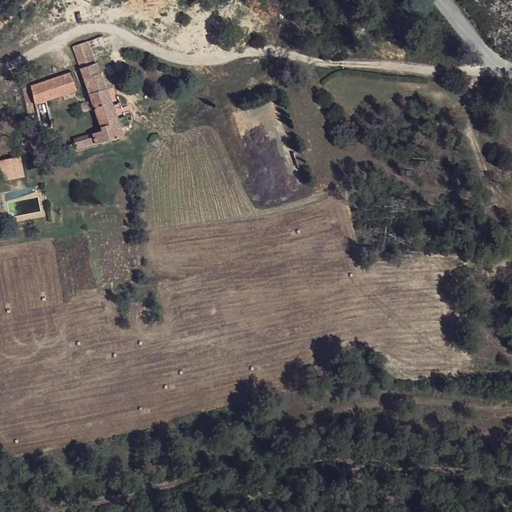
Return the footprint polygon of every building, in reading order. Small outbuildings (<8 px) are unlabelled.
[(102,39),(90,42),(91,47),(103,45),(102,39)] [(90,42),(75,47),(91,103),(108,95),(104,82),(91,47),(90,42)] [(114,79),(111,69),(101,74),(104,82),(114,79)] [(70,73),(32,84),(34,102),(48,98),(76,91),(70,73)] [(108,95),(91,103),(100,133),(79,139),(81,149),(123,136),(120,129),(111,102),(108,95)] [(48,98),(34,102),(41,131),(52,129),(48,98)] [(120,100),(111,102),(120,129),(128,126),(120,100)] [(20,159),(1,165),(5,174),(21,172),(20,159)]
